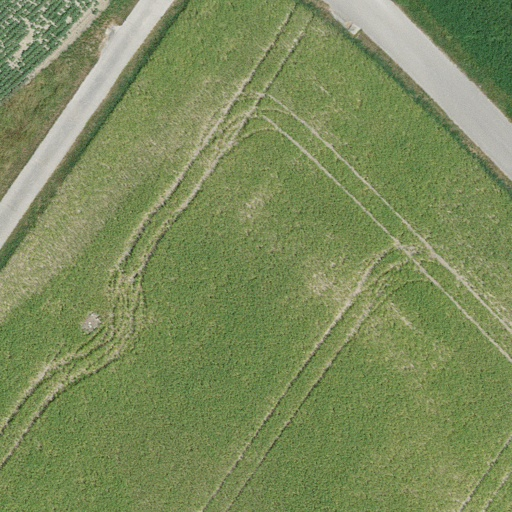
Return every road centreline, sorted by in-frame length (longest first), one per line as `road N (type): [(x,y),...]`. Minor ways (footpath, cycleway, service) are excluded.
road 1 (residential): [(0,233),(161,0)]
road 2 (residential): [(511,182),(323,0)]
